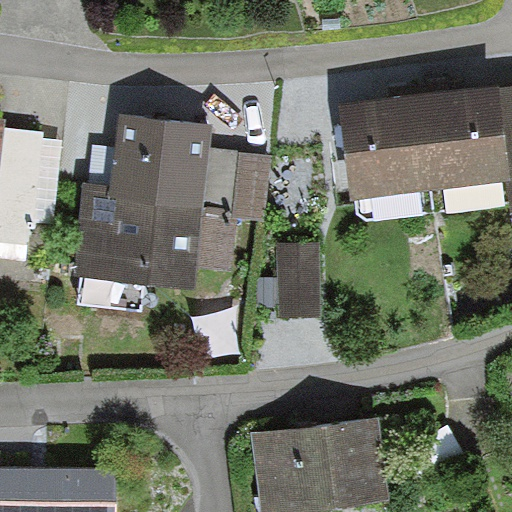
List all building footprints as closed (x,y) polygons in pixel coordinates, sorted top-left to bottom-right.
[(401,101),(344,109),(354,198),(506,181),(509,211),(511,210),(511,87),(442,96),(401,101)] [(161,120),(120,116),(113,184),(83,181),(74,274),(192,287),(194,266),(207,151),(210,124),(161,120)] [(0,162),(0,241),(29,245),(42,135),(4,130),(0,162)] [(272,158),(207,151),(194,266),(232,270),(237,222),(264,225),(272,158)] [(319,245),(275,247),(277,320),(321,318),(319,245)] [(253,433),(261,511),(307,511),(307,510),(393,500),(384,418),(253,433)] [(119,511),(119,470),(0,470),(0,511),(119,511)]
